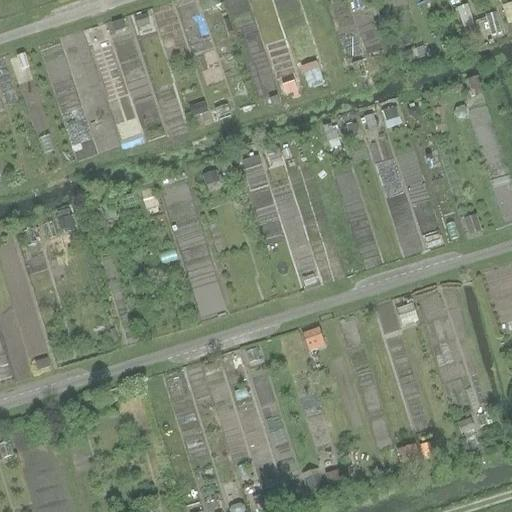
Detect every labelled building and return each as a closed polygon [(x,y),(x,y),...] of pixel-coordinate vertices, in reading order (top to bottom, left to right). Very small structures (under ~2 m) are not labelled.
[(254,0),(227,0),(262,110),(307,96),(297,61),(276,68),(254,0)] [(478,75),(465,77),(469,94),(481,92),(478,75)] [(99,151),(93,128),(71,133),(77,156),(99,151)] [(391,139),(373,145),(407,255),(429,249),(425,237),(441,232),(419,159),(399,165),(391,139)] [(250,190),(270,186),(263,154),(244,158),(250,190)] [(160,183),(189,278),(220,268),(191,174),(160,183)] [(143,205),(157,203),(153,178),(140,180),(143,205)] [(74,204),(55,208),(60,233),(78,229),(74,204)] [(60,274),(67,274),(66,249),(46,250),(47,273),(60,273),(60,274)] [(166,376),(147,383),(186,500),(239,482),(228,449),(212,454),(202,427),(183,434),(168,390),(171,389),(166,376)]
